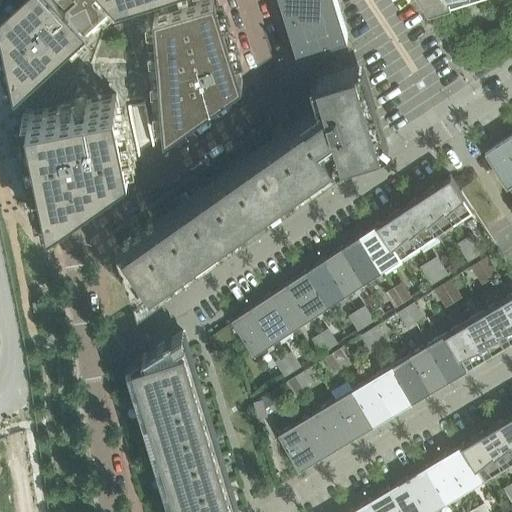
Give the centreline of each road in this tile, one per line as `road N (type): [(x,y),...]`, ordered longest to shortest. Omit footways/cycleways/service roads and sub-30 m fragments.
road 1 (residential): [(89,356),(511,83)]
road 2 (residential): [(70,242),(272,88),(250,0)]
road 3 (residential): [(260,511),(511,363)]
road 4 (residential): [(89,356),(110,511)]
